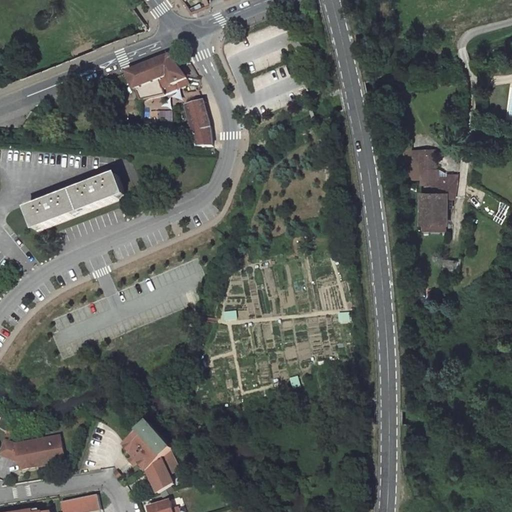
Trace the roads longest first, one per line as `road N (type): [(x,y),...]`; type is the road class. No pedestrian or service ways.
road 1 (primary): [(333,0),(358,110),(382,290),(390,425),(385,511)]
road 2 (residential): [(0,316),(36,279),(201,202),(220,184),(229,110),(184,34)]
road 3 (residential): [(460,197),(473,86),(461,45),(473,32),(511,21)]
road 4 (secondary): [(0,108),(184,34)]
